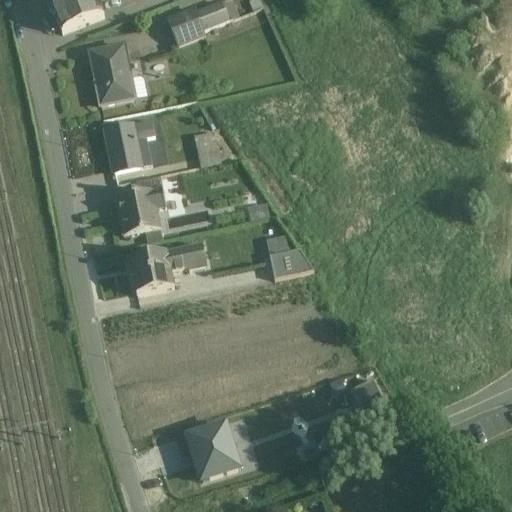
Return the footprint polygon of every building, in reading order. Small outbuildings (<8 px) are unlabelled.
[(78,41),(112,29),(100,0),(75,0),(64,4),(78,41)] [(230,0),(223,0),(167,18),(177,50),(240,30),(230,0)] [(105,113),(141,105),(128,50),(92,59),(105,113)] [(107,134),(117,180),(151,172),(140,127),(107,134)] [(217,177),(237,174),(233,139),(212,142),(217,177)] [(127,242),(175,232),(167,196),(120,206),(127,242)] [(269,233),(288,231),(287,216),(267,218),(269,233)] [(217,288),(210,252),(133,266),(140,302),(217,288)] [(324,265),(292,269),(295,292),(327,288),(324,265)] [(276,297),(293,293),(291,282),(273,286),(276,297)] [(202,489),(240,477),(226,432),(177,447),(183,465),(193,461),(202,489)]
